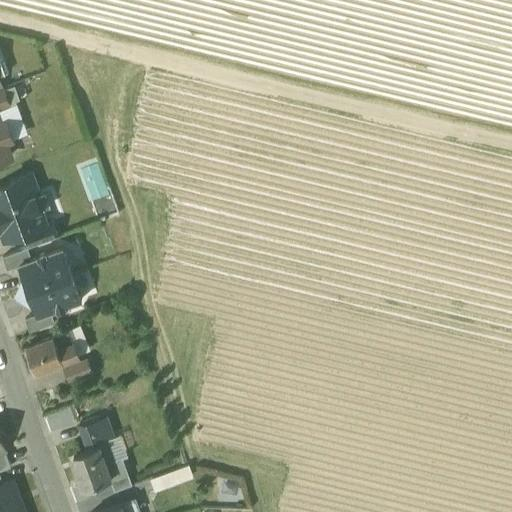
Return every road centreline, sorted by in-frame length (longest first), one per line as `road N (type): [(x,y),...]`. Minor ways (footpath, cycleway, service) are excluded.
road 1 (track): [(511,150),(0,28)]
road 2 (residential): [(62,511),(0,340)]
